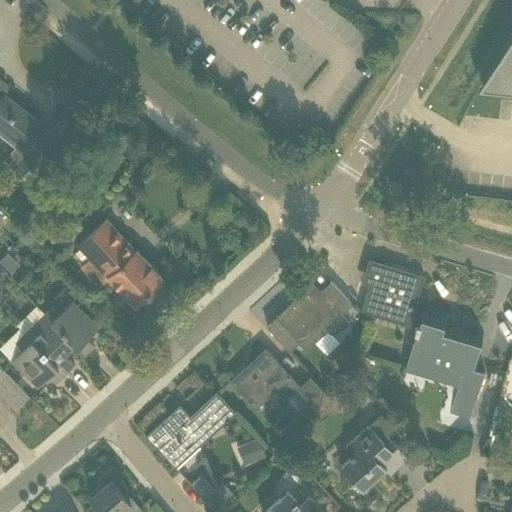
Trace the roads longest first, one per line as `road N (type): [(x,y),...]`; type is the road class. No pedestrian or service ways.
road 1 (residential): [(320,214),(237,166),(45,0)]
road 2 (residential): [(103,419),(320,214)]
road 3 (residential): [(320,214),(458,0)]
road 4 (residential): [(511,268),(320,214)]
road 5 (residential): [(184,511),(103,419)]
